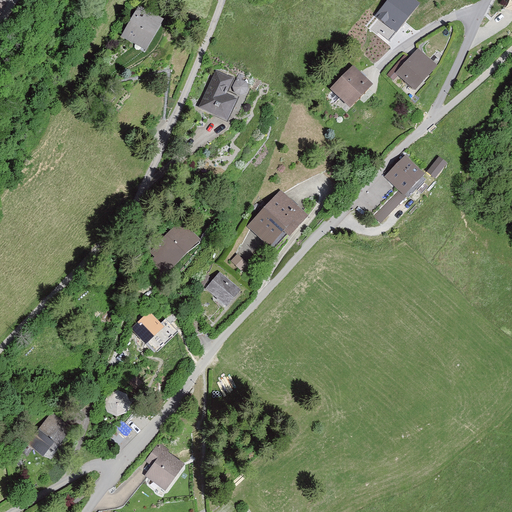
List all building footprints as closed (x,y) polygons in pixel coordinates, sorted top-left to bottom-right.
[(416,0),(388,0),(375,16),(396,33),(420,3),(416,0)] [(163,21),(139,7),(121,38),(145,52),(163,21)] [(437,67),(418,50),(395,75),(415,92),(437,67)] [(373,87),(353,68),(331,91),(350,110),(373,87)] [(234,81),(215,72),(198,109),(228,123),(238,102),(227,96),(234,81)] [(425,176),(404,157),(384,180),(404,199),(425,176)] [(447,164),(440,158),(428,173),(435,179),(447,164)] [(307,219),(279,194),(248,227),(270,248),(284,233),(290,238),(307,219)] [(148,250),(169,269),(195,240),(174,221),(148,250)] [(239,254),(232,260),(241,270),(247,264),(239,254)] [(240,291),(220,274),(206,291),(226,308),(240,291)] [(161,329),(147,314),(131,331),(145,345),(161,329)] [(117,389),(105,410),(122,419),(134,399),(117,389)] [(74,429),(51,413),(27,446),(43,457),(54,442),(60,447),(74,429)] [(185,466),(157,446),(145,464),(152,469),(145,479),(165,493),(185,466)]
